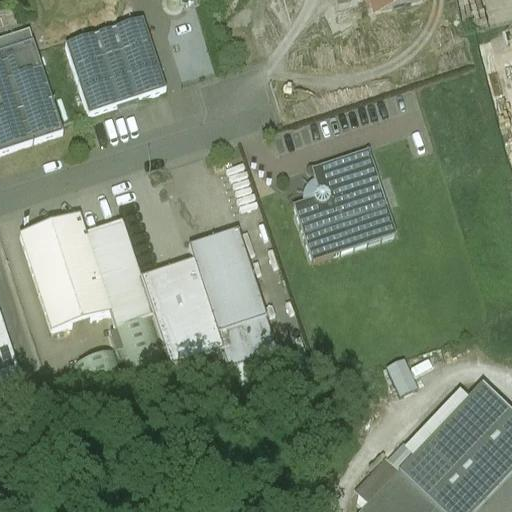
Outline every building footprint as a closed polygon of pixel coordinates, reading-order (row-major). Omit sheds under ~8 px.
[(420,0),(368,0),(372,14),(421,4),(420,0)] [(141,24),(64,48),(87,118),(163,93),(141,24)] [(30,45),(0,54),(0,157),(62,137),(30,45)] [(392,237),(366,155),(309,173),(313,185),(318,201),(304,205),(291,210),(308,263),(392,237)] [(318,201),(313,185),(308,189),(305,195),(304,201),(304,205),(318,201)] [(76,220),(18,240),(50,337),(106,318),(81,238),(76,220)] [(119,226),(81,238),(106,318),(112,337),(150,324),(119,226)] [(237,234),(187,250),(193,267),(221,355),(226,372),(275,357),(237,234)] [(169,371),(221,355),(193,267),(141,283),(169,371)] [(0,378),(24,370),(0,299),(0,378)] [(511,422),(479,391),(363,511),(475,511),(511,474),(511,422)]
